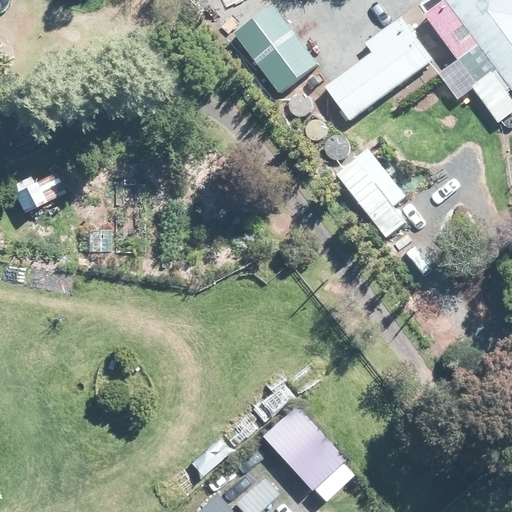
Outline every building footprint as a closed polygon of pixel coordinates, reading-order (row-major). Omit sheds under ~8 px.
[(259,34),(285,16),(273,0),(250,0),(258,12),(248,18),(259,34)] [(424,15),(457,61),(440,73),(458,98),(470,89),(498,127),(511,116),(511,0),(444,0),(424,15)] [(367,46),(372,54),(326,91),(351,123),(434,57),(402,18),(367,46)] [(393,208),(409,195),(370,149),(338,176),(388,235),(405,221),(393,208)] [(228,511),(214,495),(194,511),(228,511)]
